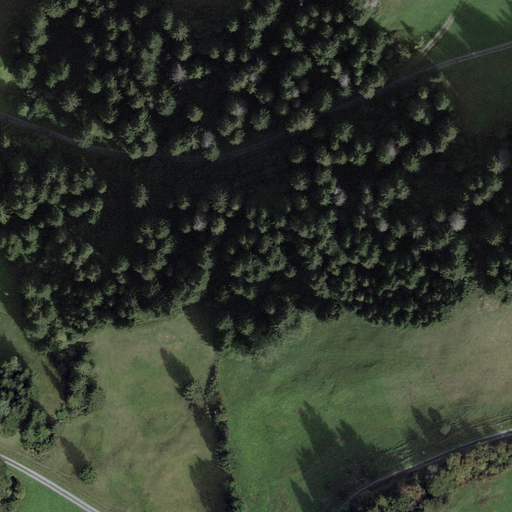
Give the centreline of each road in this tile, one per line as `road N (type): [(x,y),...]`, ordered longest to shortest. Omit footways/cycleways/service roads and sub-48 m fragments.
road 1 (track): [(511,44),(412,76),(227,154),(109,153),(0,115)]
road 2 (track): [(511,441),(424,469),(356,511)]
